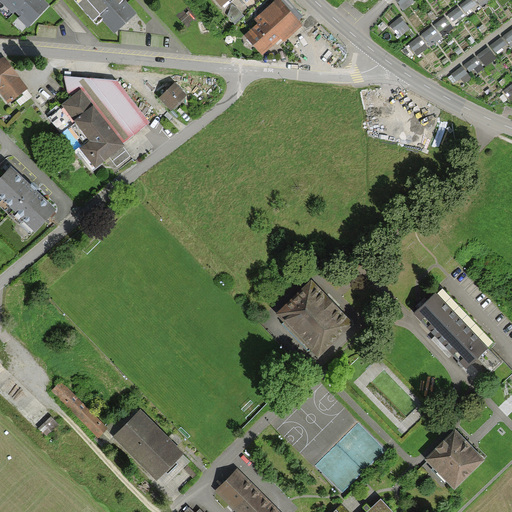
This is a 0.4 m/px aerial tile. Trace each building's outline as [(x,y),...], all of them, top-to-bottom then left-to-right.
[(0,0),(0,2),(28,30),(50,7),(42,0),(0,0)] [(123,0),(77,0),(74,3),(96,29),(103,23),(116,37),(138,18),(123,0)] [(212,0),(222,11),(234,0),(243,0),(252,9),(262,0),(212,0)] [(285,43),(303,27),(298,22),(304,17),(288,0),(276,0),(253,21),(256,24),(243,36),(262,58),(282,40),(285,43)] [(397,0),(396,1),(405,12),(416,3),(413,0),(397,0)] [(473,0),(466,0),(462,9),(471,13),(477,2),(473,0)] [(477,0),(483,8),(495,0),(494,0),(477,0)] [(238,9),(233,6),(232,7),(228,17),(235,25),(244,17),(238,9)] [(448,15),(454,23),(465,15),(460,7),(448,15)] [(391,26),(401,38),(412,30),(402,17),(391,26)] [(445,38),(456,29),(446,17),(435,26),(445,38)] [(434,26),(423,35),(432,48),(444,39),(434,26)] [(411,42),(417,56),(429,52),(423,37),(411,42)] [(503,38),(491,46),(497,54),(509,46),(503,38)] [(472,78),(499,61),(491,48),(464,65),(472,78)] [(8,103),(27,90),(4,58),(0,61),(0,93),(1,93),(8,103)] [(149,124),(118,82),(65,78),(70,103),(49,119),(69,145),(49,161),(59,174),(82,158),(93,173),(111,159),(117,167),(131,157),(122,145),(149,124)] [(160,99),(171,111),(187,96),(176,85),(160,99)] [(0,201),(34,235),(56,212),(11,170),(0,181),(0,201)] [(502,384),(511,374),(511,373),(487,347),(492,342),(440,288),(412,314),(466,369),(477,359),(502,384)] [(282,319),(319,357),(350,327),(313,289),(282,319)] [(99,438),(107,430),(62,383),(53,391),(99,438)] [(116,440),(157,481),(182,455),(141,415),(116,440)] [(59,425),(50,416),(37,428),(46,437),(59,425)] [(427,456),(455,484),(483,456),(455,429),(427,456)] [(218,491),(237,511),(277,511),(238,471),(218,491)] [(331,511),(392,511),(394,511),(380,497),(364,511),(341,511),(337,507),(331,511)]
